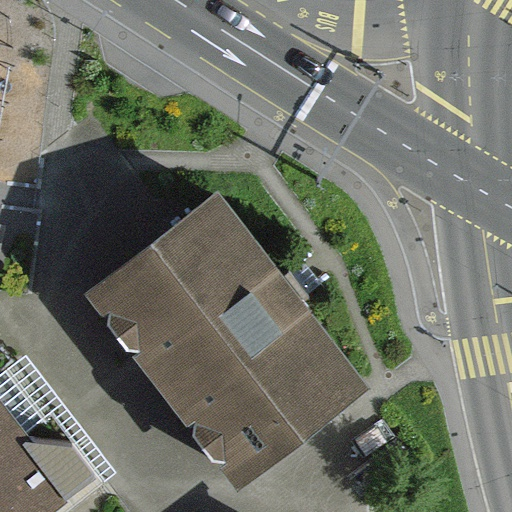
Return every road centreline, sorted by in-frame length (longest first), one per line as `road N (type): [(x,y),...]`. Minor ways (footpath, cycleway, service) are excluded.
road 1 (primary): [(184,0),(479,189)]
road 2 (residential): [(479,189),(511,402)]
